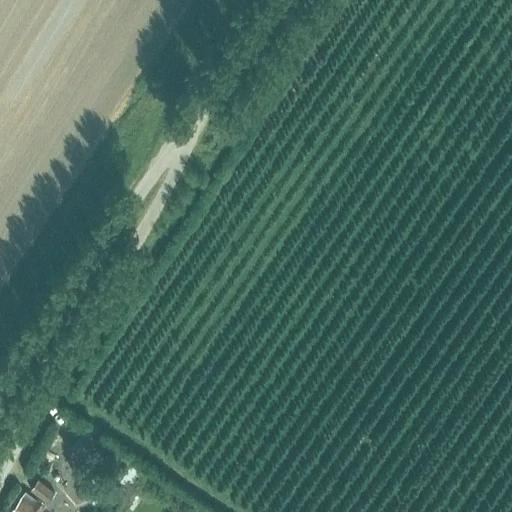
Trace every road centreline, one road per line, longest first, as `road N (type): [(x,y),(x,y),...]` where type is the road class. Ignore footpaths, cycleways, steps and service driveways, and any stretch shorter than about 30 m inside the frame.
road 1 (unclassified): [(0,472),(164,198),(190,126)]
road 2 (unclassified): [(0,396),(190,126)]
road 3 (unclassified): [(190,126),(279,0)]
